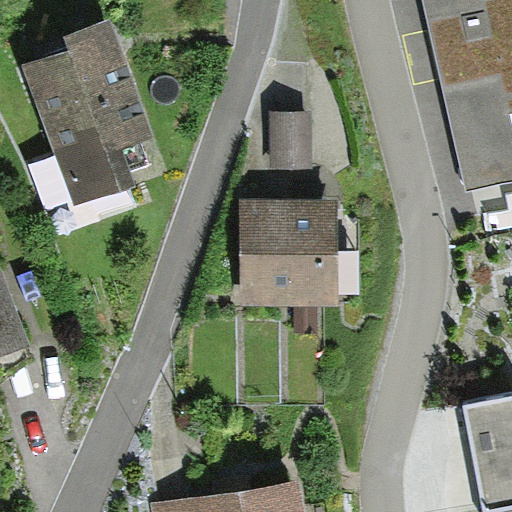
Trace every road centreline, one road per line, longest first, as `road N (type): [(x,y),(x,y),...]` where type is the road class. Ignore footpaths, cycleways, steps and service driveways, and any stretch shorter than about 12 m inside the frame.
road 1 (residential): [(266,0),(73,511)]
road 2 (residential): [(377,511),(373,483),(413,290),(414,203),(362,0)]
